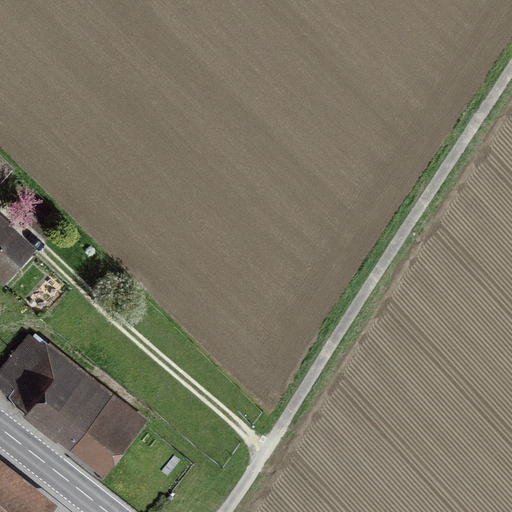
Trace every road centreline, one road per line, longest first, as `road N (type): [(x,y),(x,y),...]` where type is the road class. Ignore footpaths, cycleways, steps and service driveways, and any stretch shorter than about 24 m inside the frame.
road 1 (track): [(220,511),(511,70)]
road 2 (track): [(47,255),(263,452)]
road 3 (primary): [(0,427),(106,511)]
